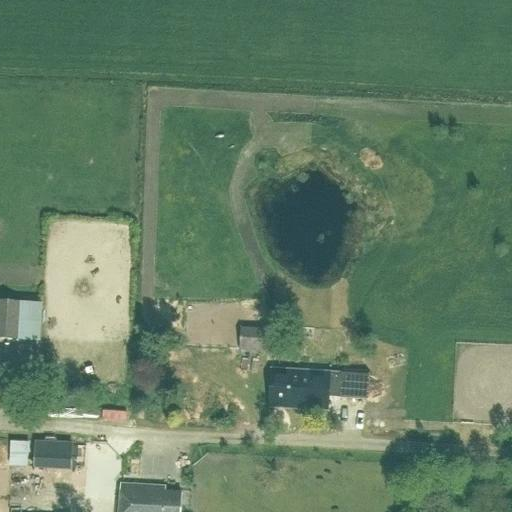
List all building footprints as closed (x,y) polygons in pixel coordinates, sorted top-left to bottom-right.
[(0,339),(19,341),(22,302),(0,300),(0,339)] [(21,342),(45,343),(46,302),(22,302),(21,342)] [(252,324),(240,323),(239,351),(272,352),(273,329),(252,328),(252,324)] [(180,331),(179,346),(209,348),(210,333),(180,331)] [(368,376),(271,370),(269,406),(327,410),(328,396),(367,399),(368,376)] [(105,425),(131,425),(131,410),(105,410),(105,425)] [(47,468),(48,444),(36,444),(35,467),(47,468)] [(148,459),(148,477),(191,477),(191,459),(148,459)] [(165,487),(120,484),(118,511),(180,511),(181,492),(165,491),(165,487)]
